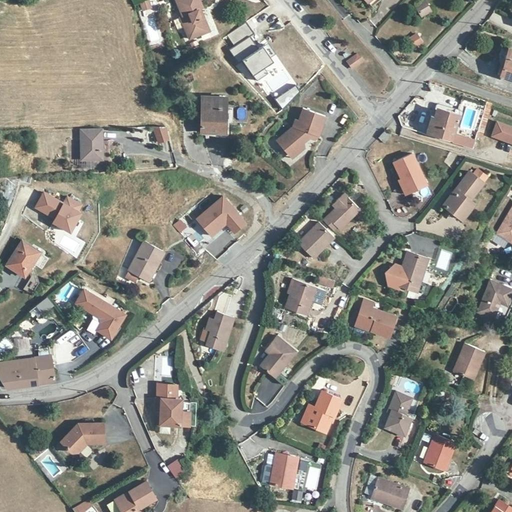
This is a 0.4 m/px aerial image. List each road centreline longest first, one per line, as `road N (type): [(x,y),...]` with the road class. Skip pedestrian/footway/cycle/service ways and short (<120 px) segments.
road 1 (residential): [(341,511),(341,475),(376,383),(374,361),(364,350),(336,350),(269,412),(246,420),(232,411),(231,383),(259,286),(251,251)]
road 2 (unclassified): [(251,251),(115,367),(86,382),(0,397)]
road 3 (residential): [(285,0),(381,118)]
road 4 (unclassified): [(353,148),(251,251)]
road 5 (residential): [(353,148),(392,226),(357,270)]
road 6 (residential): [(511,388),(480,462),(442,511)]
